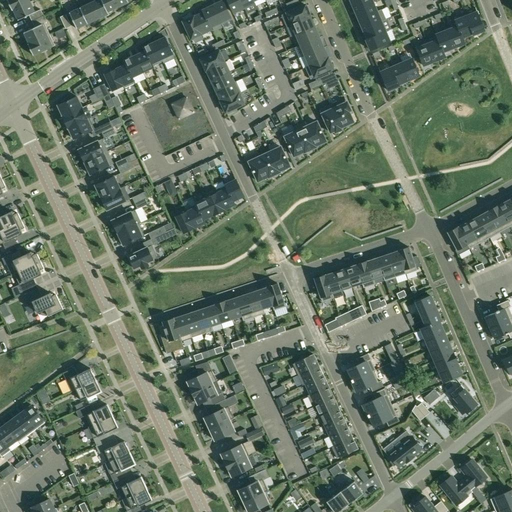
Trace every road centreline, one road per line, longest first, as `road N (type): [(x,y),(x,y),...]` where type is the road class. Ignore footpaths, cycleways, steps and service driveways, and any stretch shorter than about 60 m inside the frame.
road 1 (unclassified): [(14,105),(203,511)]
road 2 (residential): [(162,4),(288,274)]
road 3 (residential): [(321,0),(426,229)]
road 4 (residential): [(288,274),(391,498)]
road 5 (residential): [(426,229),(506,407)]
road 6 (residential): [(162,4),(14,105)]
road 7 (residential): [(506,407),(391,498)]
road 8 (residential): [(426,229),(288,274)]
